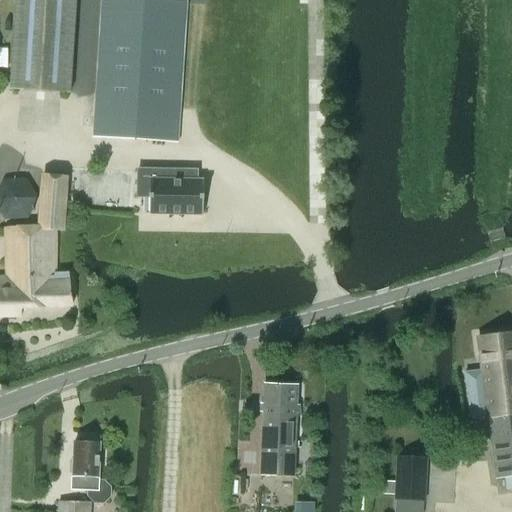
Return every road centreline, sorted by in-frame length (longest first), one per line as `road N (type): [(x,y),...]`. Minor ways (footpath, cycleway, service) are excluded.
road 1 (unclassified): [(0,403),(124,361),(511,260)]
road 2 (track): [(166,511),(176,386),(167,349)]
